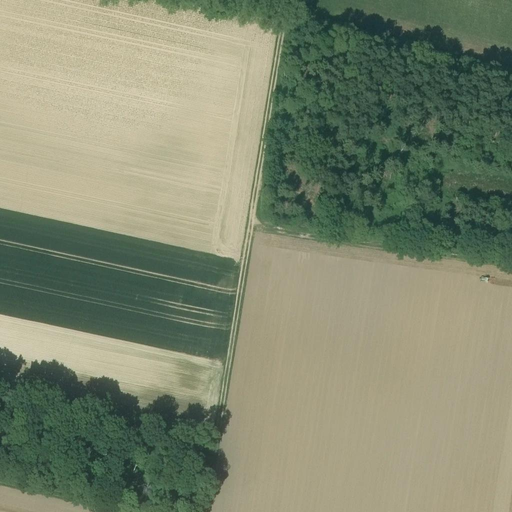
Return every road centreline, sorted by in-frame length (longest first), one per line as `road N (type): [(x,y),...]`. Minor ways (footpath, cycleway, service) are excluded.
road 1 (track): [(289,0),(203,511)]
road 2 (track): [(252,225),(511,262)]
